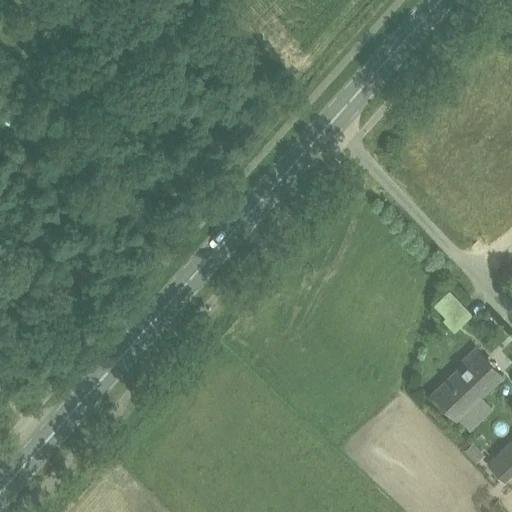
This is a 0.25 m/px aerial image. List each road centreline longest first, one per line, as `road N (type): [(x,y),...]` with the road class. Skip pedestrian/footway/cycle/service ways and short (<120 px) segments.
road 1 (secondary): [(0,490),(336,121)]
road 2 (unclassified): [(511,322),(336,121)]
road 3 (secondary): [(336,121),(444,0)]
